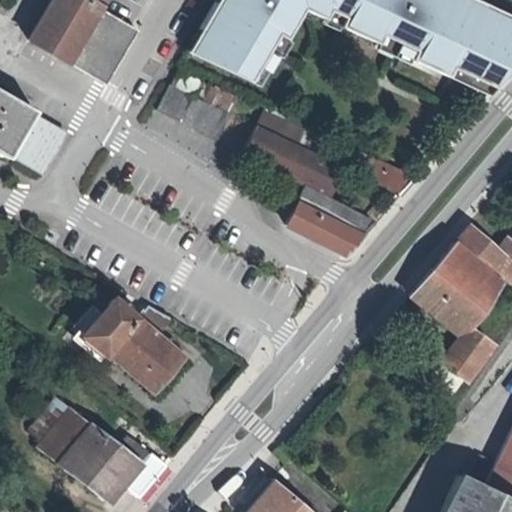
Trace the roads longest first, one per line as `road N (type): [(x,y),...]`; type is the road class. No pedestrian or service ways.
road 1 (primary): [(511,100),(167,493),(164,511)]
road 2 (primary): [(177,511),(257,439),(511,141)]
